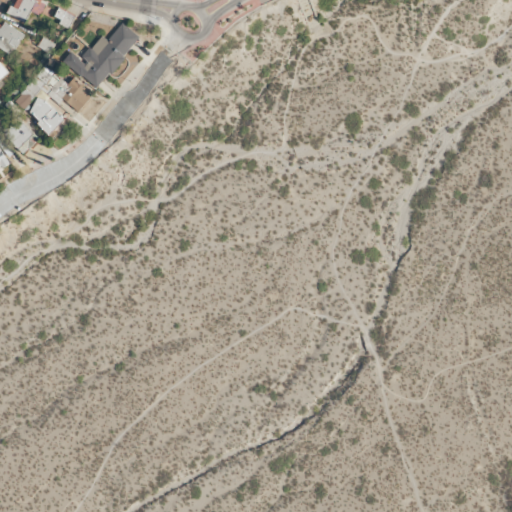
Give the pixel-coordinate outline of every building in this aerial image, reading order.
[(15,0),(8,15),(28,24),(38,3),(39,3),(40,0),(15,0)] [(70,27),(75,16),(58,8),(53,19),(70,27)] [(0,28),(0,48),(11,55),(24,34),(4,22),(0,28)] [(97,89),(140,38),(122,23),(108,40),(101,35),(81,59),(71,51),(63,61),(97,89)] [(0,79),(8,73),(0,64),(0,79)] [(77,112),(92,94),(73,78),(67,85),(45,66),(16,102),(24,108),(40,89),(58,104),(63,99),(77,112)] [(49,134),(64,120),(41,97),(27,111),(49,134)] [(2,132),(22,154),(38,139),(18,117),(2,132)] [(0,169),(8,166),(0,148),(0,169)]
